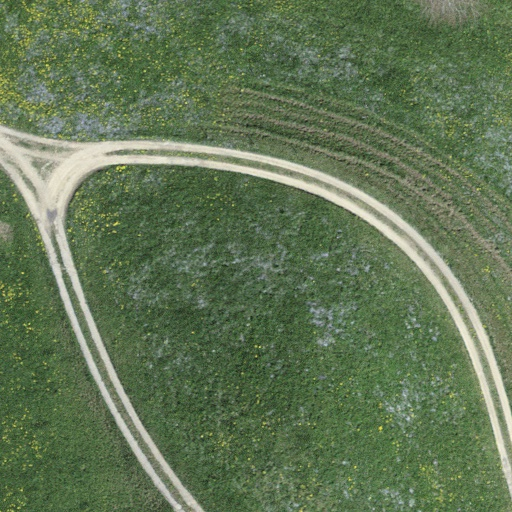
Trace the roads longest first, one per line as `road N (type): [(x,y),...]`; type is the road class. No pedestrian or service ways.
road 1 (track): [(511,499),(480,359),(404,243),(324,187),(209,159),(40,147),(0,135)]
road 2 (track): [(0,153),(21,172),(85,338),(147,459),(189,511)]
